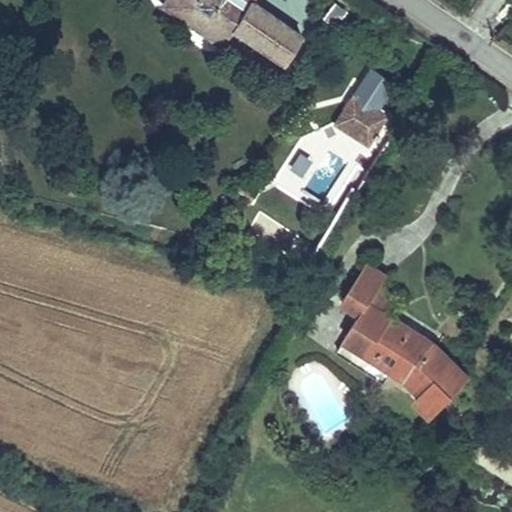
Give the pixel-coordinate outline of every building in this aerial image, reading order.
[(248,0),(163,0),(158,8),(222,47),(232,29),(282,62),(299,35),(248,0)] [(369,67),(353,93),(379,108),(395,83),(369,67)] [(388,114),(353,93),(334,123),(369,145),(388,114)] [(369,145),(334,123),(324,139),(359,161),(369,145)] [(294,147),(274,182),(300,196),(320,161),(294,147)] [(343,299),(361,311),(344,337),(406,377),(421,392),(416,397),(433,413),(470,375),(438,344),(434,348),(425,342),(428,336),(393,315),(370,300),(378,288),(386,274),(367,262),(343,299)] [(401,303),(378,288),(370,300),(393,315),(401,303)] [(428,336),(425,342),(434,348),(438,344),(435,340),(428,336)]
